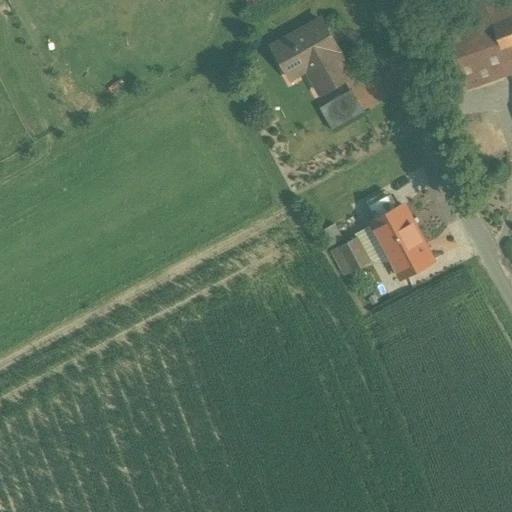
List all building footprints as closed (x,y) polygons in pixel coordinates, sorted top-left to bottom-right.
[(511,0),(504,0),(486,7),(483,0),(478,0),(438,15),(465,90),(511,73),(511,0)] [(322,21),(271,50),(285,74),(304,64),(322,96),(352,79),(336,52),(338,51),(334,44),(331,46),(325,37),(329,35),(322,21)] [(351,91),(319,109),(332,132),(364,114),(351,91)] [(403,207),(371,224),(401,279),(433,262),(432,259),(431,260),(422,244),(423,243),(403,207)] [(358,239),(339,248),(351,272),(370,262),(358,239)] [(393,281),(364,296),(371,311),(400,296),(393,281)]
